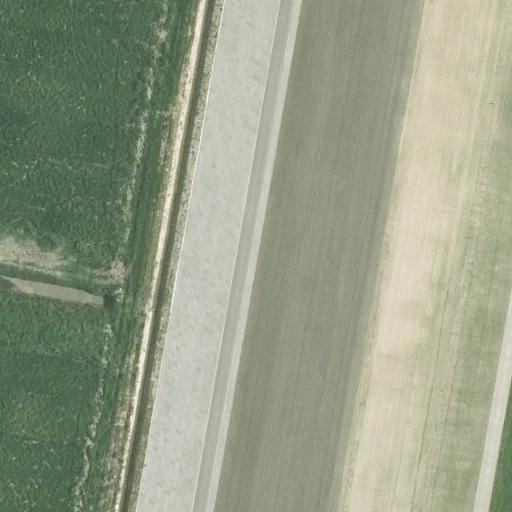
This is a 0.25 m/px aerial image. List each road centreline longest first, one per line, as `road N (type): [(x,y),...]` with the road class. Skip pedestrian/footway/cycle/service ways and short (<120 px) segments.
road 1 (track): [(307,0),(210,511)]
road 2 (track): [(486,511),(511,366)]
